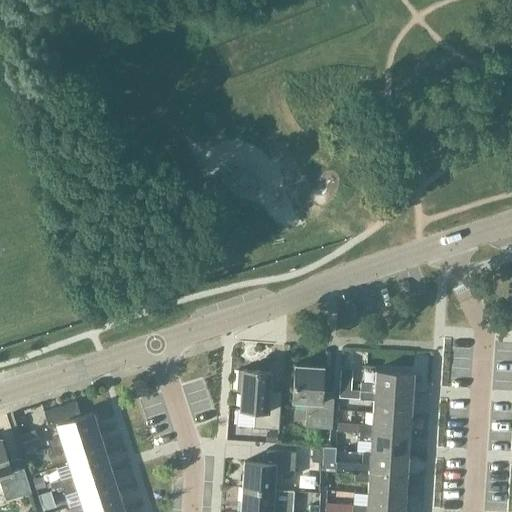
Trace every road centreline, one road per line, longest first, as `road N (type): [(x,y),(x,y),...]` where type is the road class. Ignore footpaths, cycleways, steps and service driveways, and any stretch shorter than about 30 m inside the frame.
road 1 (residential): [(154,344),(441,244)]
road 2 (residential): [(441,244),(484,328),(471,511)]
road 3 (residential): [(191,511),(192,454),(154,344)]
road 4 (residential): [(0,394),(154,344)]
